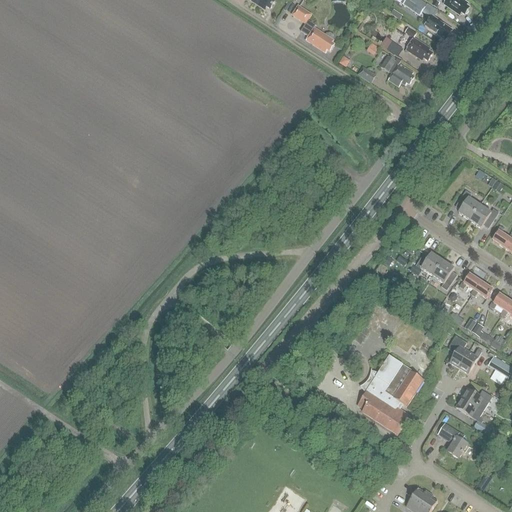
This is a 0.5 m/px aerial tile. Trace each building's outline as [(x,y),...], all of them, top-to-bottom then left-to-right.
[(246,0),(265,12),(267,8),(269,10),(274,1),(272,0),(246,0)] [(406,0),(403,6),(419,17),(422,14),(427,6),(418,0),(406,0)] [(468,5),(460,0),(446,0),(443,6),(460,17),(462,15),(465,17),(466,15),(467,15),(469,13),(468,11),(470,10),(467,8),(468,5)] [(435,1),(431,6),(437,10),(440,5),(435,1)] [(437,13),(427,6),(422,14),(431,20),(432,18),(433,19),(437,13)] [(298,8),(292,17),(305,26),(300,33),(309,38),(306,42),(325,55),(327,52),(330,54),(333,49),(334,47),(332,45),(334,42),(335,40),(334,36),(330,34),(326,35),(325,37),(314,30),(316,27),(308,22),(312,16),(298,8)] [(431,20),(425,29),(445,43),(448,38),(450,38),(452,35),(451,34),(452,32),(433,19),(432,18),(431,20)] [(408,30),(405,34),(413,40),(414,40),(416,36),(408,30)] [(387,38),(382,45),(389,50),(394,43),(387,38)] [(413,40),(406,52),(422,63),(424,61),(428,63),(433,56),(429,53),(430,51),(414,40),(413,40)] [(367,51),(375,56),(380,48),(372,43),(367,51)] [(350,63),(343,58),(339,65),(346,69),(350,63)] [(388,59),(381,69),(392,76),(388,82),(399,89),(401,85),(405,88),(407,85),(410,87),(415,79),(412,77),(413,75),(399,66),(400,64),(397,62),(395,64),(388,59)] [(363,69),(358,77),(372,85),(377,77),(363,69)] [(485,175),(479,172),(475,178),(481,181),(485,175)] [(493,180),(488,187),(492,190),(497,183),(493,180)] [(497,183),(492,191),(499,195),(504,187),(497,183)] [(470,223),(480,208),(469,200),(471,197),(466,193),(455,209),(460,212),(459,215),(470,223)] [(480,208),(470,223),(481,230),(483,227),(488,231),(499,215),(493,211),(491,215),(480,208)] [(510,241),(509,240),(501,235),(504,231),(500,228),(497,232),(499,233),(493,242),(504,250),(510,241)] [(433,278),(443,263),(431,256),(429,259),(424,255),(414,271),(419,275),(422,271),(433,278)] [(387,258),(383,265),(389,268),(393,261),(387,258)] [(443,263),(433,278),(444,286),(441,289),(447,293),(457,277),(452,274),(454,271),(443,263)] [(466,287),(473,292),(475,293),(481,284),(470,276),(464,286),(462,285),(459,289),(463,291),(466,287)] [(421,279),(418,284),(424,288),(427,283),(421,279)] [(475,293),(473,292),(471,296),(475,299),(477,295),(487,301),(493,292),(481,284),(475,293)] [(496,307),(503,312),(505,313),(511,304),(500,296),(494,306),(492,305),(489,309),(493,311),(496,307)] [(505,313),(503,312),(501,316),(504,319),(507,315),(511,317),(511,304),(505,313)] [(452,314),(449,319),(455,323),(458,318),(452,314)] [(458,318),(455,323),(460,327),(464,322),(458,318)] [(470,320),(464,329),(470,333),(476,324),(470,320)] [(477,324),(471,334),(477,338),(483,328),(477,324)] [(428,334),(425,338),(432,343),(435,339),(428,334)] [(481,334),(478,339),(485,343),(488,338),(481,334)] [(449,364),(459,370),(469,354),(463,351),(467,345),(456,338),(450,349),(456,353),(449,364)] [(494,341),(488,338),(485,343),(491,346),(494,341)] [(469,354),(459,370),(468,376),(482,354),(478,351),(474,357),(469,354)] [(400,411),(403,406),(407,409),(424,382),(407,371),(408,369),(389,357),(378,374),(372,372),(372,371),(371,371),(370,376),(368,381),(364,385),(360,388),(366,395),(357,407),(364,411),(362,414),(398,437),(410,418),(400,411)] [(511,381),(511,372),(492,360),(487,368),(500,376),(497,381),(503,385),(506,380),(511,383),(511,381)] [(333,362),(315,393),(335,405),(341,394),(332,389),(344,368),(333,362)] [(483,413),(489,404),(492,399),(482,393),(479,398),(467,391),(461,400),(483,413)] [(480,419),(483,413),(461,400),(455,409),(477,423),(480,419)] [(477,423),(472,431),(485,440),(490,432),(477,423)] [(464,438),(445,426),(438,437),(452,446),(447,454),(459,461),(463,453),(465,455),(469,449),(467,448),(467,447),(461,443),(464,438)] [(499,453),(493,445),(483,451),(489,460),(499,453)] [(433,498),(429,495),(425,493),(424,494),(418,490),(406,509),(411,511),(431,511),(438,503),(431,499),(433,498)]
